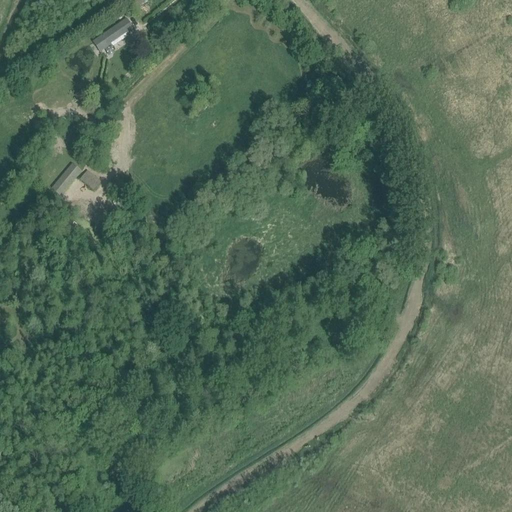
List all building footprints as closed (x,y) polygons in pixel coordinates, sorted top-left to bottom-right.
[(126,21),(92,44),(98,53),(111,44),(112,46),(127,36),(125,34),(132,30),(126,21)] [(309,113),(313,118),(321,110),(317,105),(309,113)] [(65,130),(60,134),(69,144),(84,131),(77,123),(67,132),(65,130)] [(60,197),(81,172),(72,165),(51,190),(60,197)] [(80,181),(93,192),(101,183),(88,171),(80,181)] [(49,208),(53,204),(54,203),(49,199),(49,200),(47,201),(46,203),(45,204),(38,211),(43,216),(49,208)]
